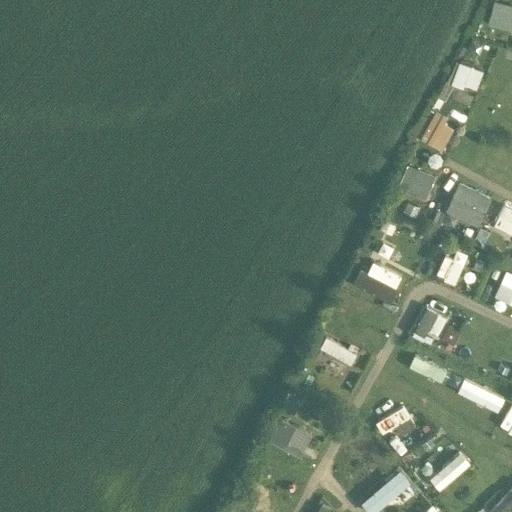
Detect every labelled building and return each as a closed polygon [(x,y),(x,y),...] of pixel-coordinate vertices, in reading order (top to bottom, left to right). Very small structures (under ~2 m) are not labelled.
[(511,1),(504,0),(497,0),(492,21),(511,26),(511,1)] [(479,90),(487,70),(462,59),(453,79),(479,90)] [(447,123),(451,113),(436,108),(425,140),(448,148),(456,126),(447,123)] [(431,198),(439,173),(410,163),(402,188),(431,198)] [(463,180),(448,209),(480,225),(495,196),(463,180)] [(511,204),(507,202),(496,224),(511,231),(511,204)] [(402,282),(406,271),(375,262),(371,273),(402,282)] [(362,270),(357,283),(397,297),(401,284),(362,270)] [(348,325),(358,306),(370,312),(374,303),(346,289),(332,317),(348,325)] [(428,306),(416,333),(437,342),(449,315),(428,306)] [(449,323),(443,336),(458,343),(464,330),(449,323)] [(327,337),(323,348),(356,360),(360,349),(327,337)] [(326,367),(343,372),(346,361),(330,356),(326,367)] [(298,413),(305,396),(292,390),(285,407),(298,413)] [(386,434),(396,428),(402,439),(419,429),(405,405),(378,421),(386,434)] [(511,408),(502,423),(511,430),(511,408)] [(282,415),(271,439),(305,454),(315,430),(282,415)] [(361,477),(380,451),(361,437),(342,463),(361,477)] [(462,449),(432,477),(443,488),(473,461),(462,449)] [(365,501),(375,511),(378,511),(414,479),(402,467),(365,501)] [(254,485),(238,511),(259,511),(256,510),(266,492),(254,485)] [(511,511),(511,486),(492,509),(495,511),(511,511)] [(425,510),(426,511),(443,511),(435,502),(425,510)] [(324,503),(318,511),(337,511),(338,510),(324,503)]
